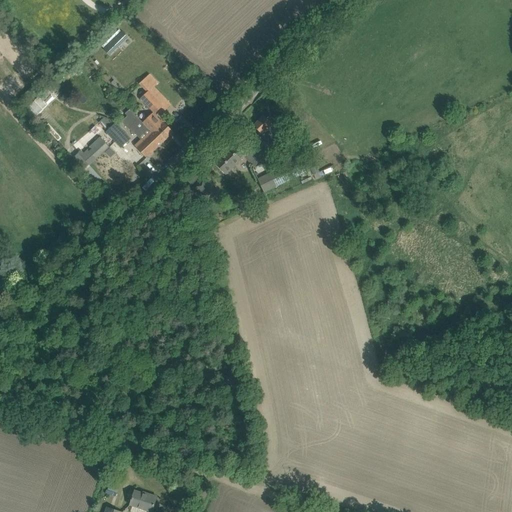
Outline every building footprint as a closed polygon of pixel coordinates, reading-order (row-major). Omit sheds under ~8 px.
[(122,30),(103,49),(109,55),(128,36),(122,30)] [(145,79),(140,83),(149,92),(154,87),(158,83),(151,76),(146,80),(145,79)] [(35,115),(52,100),(44,91),(27,107),(35,115)] [(149,92),(148,93),(141,100),(155,114),(163,106),(149,92)] [(143,123),(137,117),(130,109),(125,113),(127,116),(121,121),(133,134),(134,134),(140,140),(134,144),(147,158),(162,143),(150,131),(143,123)] [(98,115),(87,124),(91,129),(102,119),(98,115)] [(173,133),(161,120),(159,123),(152,115),(143,123),(150,131),(162,143),(173,133)] [(270,144),(275,139),(283,148),(292,141),(286,135),(284,137),(264,116),(253,126),(270,144)] [(130,140),(115,124),(106,132),(122,148),(130,140)] [(84,170),(109,146),(102,138),(76,162),(84,170)] [(226,174),(244,157),(246,155),(235,144),(215,163),(226,174)] [(266,155),(256,145),(246,155),(244,157),(253,167),(266,155)] [(110,148),(105,152),(110,158),(115,154),(110,148)] [(308,169),(307,165),(302,156),(257,179),(264,191),(308,169)] [(316,165),(310,168),(313,175),(319,172),(316,165)] [(204,176),(191,187),(207,203),(219,192),(204,176)] [(135,491),(130,505),(132,506),(151,511),(152,511),(157,497),(148,494),(148,495),(135,491)]
